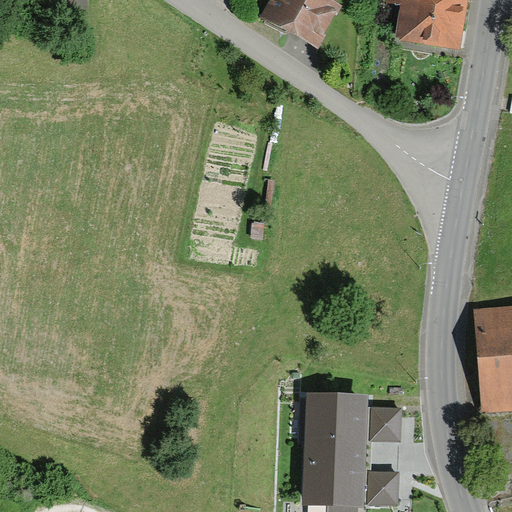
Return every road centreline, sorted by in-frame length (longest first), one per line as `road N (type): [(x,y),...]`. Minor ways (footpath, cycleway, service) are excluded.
road 1 (tertiary): [(468,511),(440,430),(435,364),(459,178)]
road 2 (unclassified): [(177,0),(459,178)]
road 3 (tertiary): [(459,178),(490,0)]
